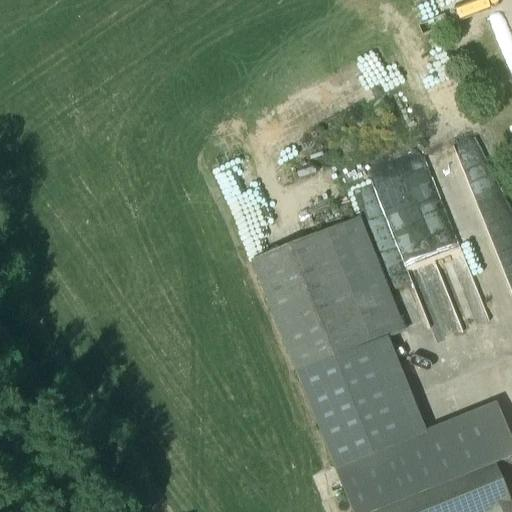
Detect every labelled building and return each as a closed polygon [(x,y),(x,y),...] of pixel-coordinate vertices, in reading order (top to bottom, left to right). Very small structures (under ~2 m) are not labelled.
[(511,228),(477,139),(458,147),(489,226),(483,229),(478,217),(456,225),(465,247),(481,241),(478,233),(489,229),(511,286),(511,228)] [(454,158),(428,174),(439,193),(465,177),(454,158)] [(402,333),(357,222),(325,235),(371,346),(402,333)] [(371,346),(325,235),(251,265),(296,376),(370,346),(371,346)] [(370,346),(296,376),(326,449),(399,419),(370,346)] [(399,419),(326,449),(333,466),(406,436),(399,419)] [(494,421),(479,427),(493,462),(508,456),(494,421)] [(479,427),(340,483),(351,511),(379,511),(468,476),(494,466),(493,462),(479,427)] [(494,466),(468,476),(482,511),(511,511),(511,508),(502,484),(494,466)] [(482,511),(468,476),(379,511),(482,511)] [(511,479),(502,484),(511,508),(511,479)]
